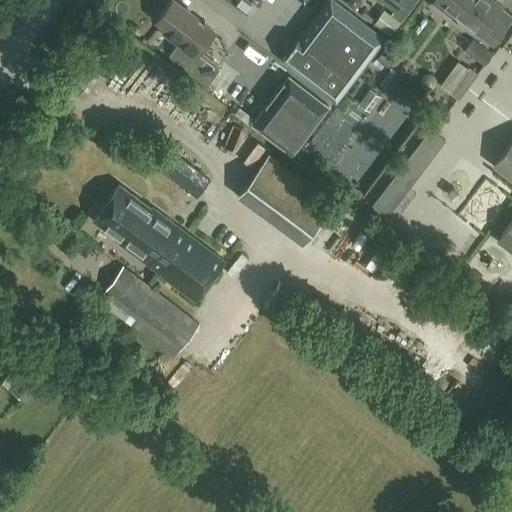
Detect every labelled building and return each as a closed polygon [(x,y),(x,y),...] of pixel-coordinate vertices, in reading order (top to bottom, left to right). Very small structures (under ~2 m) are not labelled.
[(202,25),(196,21),(197,19),(171,0),(157,19),(168,27),(164,32),(178,43),(168,55),(208,85),(218,72),(219,72),(218,65),(199,51),(214,32),(203,24),(202,25)] [(379,0),(395,10),(401,0),(379,0)] [(432,0),(493,44),(508,23),(511,17),(511,13),(493,0),(432,0)] [(301,35),(281,61),(335,102),(384,39),(337,2),(307,40),(301,35)] [(373,22),(389,35),(400,21),(383,9),(373,22)] [(511,44),(511,25),(503,36),(511,44)] [(491,53),(471,39),(464,50),(484,64),(491,53)] [(383,51),(377,58),(385,64),(391,57),(383,51)] [(466,69),(456,62),(440,85),(459,98),(477,72),(468,66),(466,69)] [(289,75),(253,122),(293,153),(329,105),(289,75)] [(370,110),(381,95),(370,87),(359,102),(370,110)] [(387,216),(444,140),(428,128),(371,204),(387,216)] [(511,139),(493,164),(511,178),(511,219),(497,240),(511,250),(511,139)] [(197,195),(209,179),(171,151),(159,168),(197,195)] [(302,242),(331,202),(267,155),(238,195),(302,242)] [(172,251),(157,271),(162,275),(162,277),(194,300),(223,261),(151,207),(150,208),(118,184),(105,202),(172,251)] [(118,243),(157,271),(172,251),(105,202),(92,219),(120,240),(118,243)] [(81,235),(73,247),(86,256),(94,245),(81,235)] [(179,350),(198,324),(122,268),(102,294),(179,350)] [(45,368),(56,355),(13,320),(9,326),(3,335),(45,368)] [(397,345),(406,336),(392,322),(383,330),(397,345)] [(25,370),(11,389),(25,399),(39,380),(25,370)] [(439,395),(448,384),(434,374),(426,385),(439,395)]
